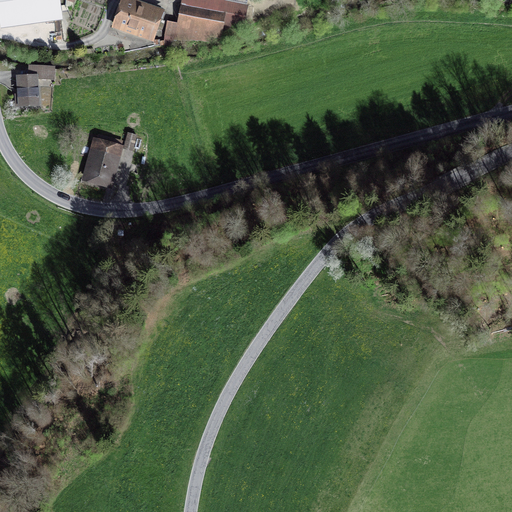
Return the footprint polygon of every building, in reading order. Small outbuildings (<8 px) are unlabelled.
[(58,0),(0,0),(0,18),(0,19),(60,11),(58,0)] [(156,14),(124,3),(117,25),(129,29),(129,28),(151,35),(151,33),(158,35),(163,20),(161,20),(163,14),(157,12),(156,14)] [(224,13),(184,5),(177,37),(208,41),(210,32),(219,34),(224,13)] [(31,78),(35,78),(54,79),(54,68),(31,67),(31,78)] [(37,104),(35,78),(31,78),(20,78),(20,95),(16,96),(16,106),(37,104)] [(137,136),(128,133),(124,149),(133,151),(137,136)] [(110,146),(98,142),(88,178),(108,183),(117,147),(118,148),(120,142),(112,140),(110,146)]
